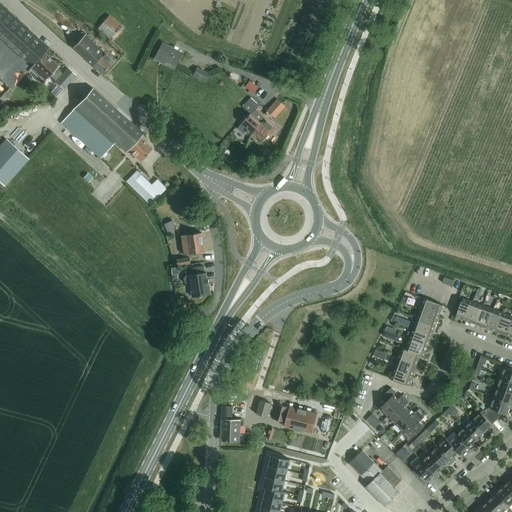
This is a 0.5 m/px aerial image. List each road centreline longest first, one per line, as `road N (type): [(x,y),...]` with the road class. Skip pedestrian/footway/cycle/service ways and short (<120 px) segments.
road 1 (unclassified): [(211,511),(215,404),(227,363),(272,310),(334,288),(351,272)]
road 2 (unclassified): [(209,179),(8,0)]
road 3 (secondary): [(125,511),(224,319)]
road 4 (residential): [(365,415),(379,379),(420,393),(432,389),(459,337)]
